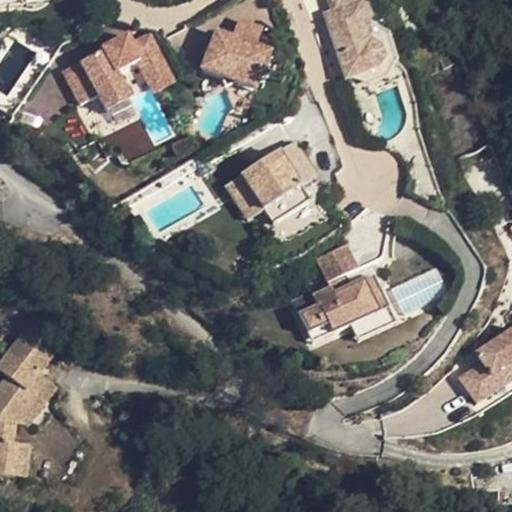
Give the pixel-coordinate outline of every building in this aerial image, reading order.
[(19,0),(0,0),(0,9),(20,8),(19,0)] [(368,46),(363,31),(370,28),(360,0),(328,0),(334,16),(323,19),(346,85),(376,75),(382,64),(380,54),(368,46)] [(263,89),(275,50),(258,45),(252,29),(236,37),(220,32),(206,72),(228,78),(238,74),(241,83),(263,89)] [(175,85),(148,35),(126,47),(123,42),(97,56),(98,59),(54,83),(72,115),(91,105),(100,121),(126,108),(125,105),(152,90),(156,96),(175,85)] [(314,205),(304,189),(318,179),(294,144),(225,191),(249,226),(266,215),(276,230),(314,205)] [(327,287),(334,285),(343,280),(356,274),(346,252),(317,266),(327,287)] [(340,297),(349,293),(343,280),(334,285),(340,297)] [(371,283),(349,293),(340,297),(334,285),(327,287),(330,293),(290,311),(310,353),(349,336),(370,325),(368,320),(385,312),(371,283)] [(79,326),(70,315),(51,303),(31,333),(58,351),(65,348),(79,326)] [(393,332),(385,312),(368,320),(370,325),(349,336),(355,349),(393,332)] [(81,323),(70,315),(79,326),(81,323)] [(475,365),(458,375),(477,407),(511,386),(511,328),(469,355),(475,365)] [(22,363),(21,365),(58,351),(31,333),(14,357),(22,363)] [(17,437),(25,456),(45,457),(47,425),(42,424),(42,406),(42,399),(69,358),(62,353),(58,351),(21,365),(9,403),(18,403),(17,437)] [(80,365),(69,358),(42,399),(42,406),(55,408),(80,365)] [(47,425),(45,457),(59,457),(60,425),(47,425)] [(17,456),(25,456),(17,437),(17,456)]
